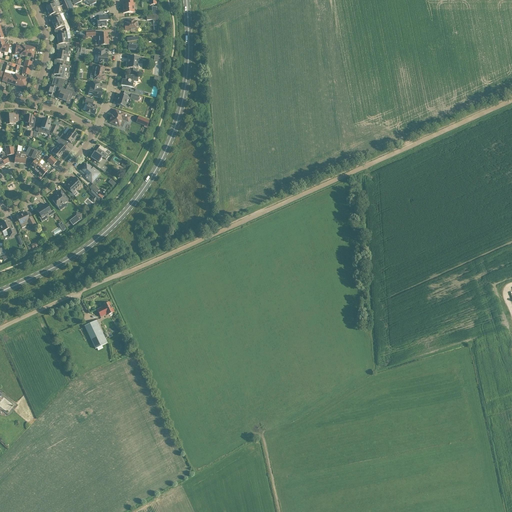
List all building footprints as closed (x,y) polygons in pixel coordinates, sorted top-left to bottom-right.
[(48,12),(57,8),(60,7),(56,0),(53,0),(54,0),(54,1),(50,2),(51,3),(48,4),(49,6),(46,7),(48,12)] [(122,12),(123,12),(123,13),(134,13),(134,1),(125,1),(126,5),(123,5),(123,9),(122,10),(122,12)] [(57,8),(48,12),(49,16),(53,14),(54,16),(58,14),(59,14),(57,8)] [(94,21),(97,21),(98,27),(102,27),(107,27),(106,22),(108,22),(107,16),(105,16),(104,17),(102,16),(104,14),(103,11),(94,15),(92,16),(94,21)] [(52,21),(54,25),(63,22),(60,15),(59,16),(54,18),(55,20),(52,21)] [(134,19),(132,20),(127,20),(128,23),(126,23),(126,25),(125,26),(124,27),(125,29),(125,30),(125,31),(130,30),(130,31),(135,31),(137,31),(137,26),(138,26),(137,21),(134,21),(134,19)] [(65,28),(66,30),(69,29),(70,29),(66,20),(63,22),(54,25),(55,30),(59,28),(60,30),(64,28),(65,28)] [(57,36),(58,40),(68,39),(70,39),(69,29),(66,30),(66,32),(60,33),(61,35),(57,36)] [(108,34),(103,34),(99,34),(99,45),(108,45),(108,34)] [(128,49),(133,50),(136,50),(138,41),(138,38),(127,39),(127,43),(129,43),(129,44),(128,49)] [(5,45),(0,50),(0,51),(8,53),(9,50),(10,46),(5,45)] [(19,56),(26,57),(28,48),(25,47),(21,46),(21,47),(19,56)] [(28,48),(26,57),(33,58),(35,48),(31,48),(28,48)] [(98,63),(102,63),(107,63),(108,54),(105,54),(105,50),(100,49),(97,49),(97,55),(98,55),(98,63)] [(67,57),(57,55),(56,60),(60,61),(60,63),(65,64),(66,64),(67,57)] [(142,57),(139,57),(129,56),(128,68),(138,69),(139,62),(142,62),(142,57)] [(94,71),(93,75),(95,75),(94,79),(99,80),(104,81),(105,76),(103,75),(105,68),(100,67),(96,66),(95,71),(94,71)] [(64,72),(54,70),(54,75),(57,76),(57,78),(63,79),(63,78),(66,79),(67,73),(64,72)] [(16,85),(18,86),(21,77),(15,75),(14,76),(12,85),(16,86),(16,85)] [(121,86),(124,86),(124,87),(126,87),(127,86),(134,88),(135,82),(137,83),(139,78),(138,78),(138,77),(136,77),(135,76),(134,76),(132,76),(131,75),(130,76),(128,76),(127,76),(125,76),(126,80),(122,80),(122,82),(121,86)] [(21,77),(18,86),(21,87),(25,89),(28,79),(21,77)] [(59,82),(60,79),(57,79),(56,82),(55,82),(54,83),(53,86),(50,85),(49,89),(47,95),(51,96),(52,93),(54,93),(56,88),(58,88),(59,82)] [(100,83),(93,82),(92,81),(91,88),(90,88),(89,92),(93,93),(93,96),(101,98),(101,97),(102,97),(102,95),(102,94),(102,90),(99,89),(100,83)] [(67,87),(66,91),(62,100),(67,102),(68,98),(70,99),(71,99),(72,97),(75,98),(76,94),(76,91),(67,87)] [(58,98),(62,100),(66,91),(59,88),(59,89),(57,94),(59,95),(58,98)] [(132,94),(131,97),(128,96),(125,95),(120,94),(117,105),(127,108),(130,98),(138,101),(139,97),(132,94)] [(97,108),(96,107),(96,106),(93,104),(94,101),(86,98),(85,103),(88,105),(85,112),(90,114),(90,113),(94,115),(95,114),(96,114),(96,112),(96,111),(97,108)] [(112,114),(112,116),(109,121),(110,121),(110,123),(119,127),(122,120),(128,122),(130,117),(124,115),(125,114),(115,110),(113,114),(112,114)] [(15,114),(13,114),(12,113),(9,113),(9,115),(6,115),(6,125),(10,124),(11,125),(12,126),(13,126),(14,125),(15,124),(16,124),(16,122),(19,122),(18,115),(15,116),(15,114)] [(27,115),(26,120),(25,123),(27,123),(27,127),(33,128),(35,119),(32,118),(33,116),(27,115)] [(42,128),(47,130),(46,134),(49,135),(50,133),(52,130),(53,127),(50,126),(51,121),(49,120),(49,119),(46,119),(44,119),(42,124),(37,123),(36,130),(41,132),(42,128)] [(59,138),(60,139),(64,142),(66,140),(71,143),(72,141),(73,142),(78,135),(71,130),(68,133),(69,133),(67,136),(63,133),(59,138)] [(63,155),(64,153),(67,150),(62,145),(64,143),(59,139),(56,142),(59,144),(55,149),(56,149),(53,153),(55,155),(55,156),(59,159),(62,154),(63,155)] [(91,157),(95,160),(102,165),(100,169),(104,172),(107,168),(104,166),(107,160),(111,153),(105,148),(105,149),(100,146),(95,153),(94,152),(91,157)] [(30,166),(34,170),(40,164),(40,163),(38,161),(39,159),(36,156),(37,153),(34,151),(31,158),(34,159),(35,160),(33,162),(30,166)] [(1,158),(4,165),(5,165),(9,163),(4,152),(0,154),(0,156),(0,157),(0,158),(1,158)] [(33,170),(37,174),(44,167),(46,164),(45,163),(42,166),(40,164),(34,170),(33,170)] [(44,167),(37,174),(41,177),(42,177),(48,171),(46,170),(48,168),(49,165),(48,163),(44,167)] [(85,177),(88,180),(92,183),(100,174),(93,167),(92,169),(86,163),(80,171),(86,176),(85,177)] [(76,191),(82,185),(75,177),(71,181),(71,182),(66,187),(72,194),(75,197),(78,194),(76,191)] [(99,191),(93,184),(90,187),(96,193),(99,191)] [(51,199),(55,204),(58,208),(60,210),(64,207),(62,204),(68,200),(61,190),(56,194),(57,195),(51,199)] [(94,202),(96,200),(99,202),(101,200),(94,193),(91,195),(93,197),(91,200),(94,202)] [(37,210),(39,214),(42,218),(51,212),(46,204),(37,210)] [(32,216),(29,218),(26,213),(16,217),(19,222),(20,225),(22,228),(26,226),(25,225),(28,223),(31,229),(37,226),(32,216)] [(7,221),(5,222),(0,224),(0,225),(2,232),(6,230),(9,237),(17,234),(11,222),(8,223),(7,221)] [(104,304),(104,305),(102,306),(103,307),(97,310),(100,317),(106,314),(107,316),(114,312),(110,302),(108,303),(107,303),(104,304)] [(84,326),(87,331),(95,349),(107,343),(96,320),(84,326)]
